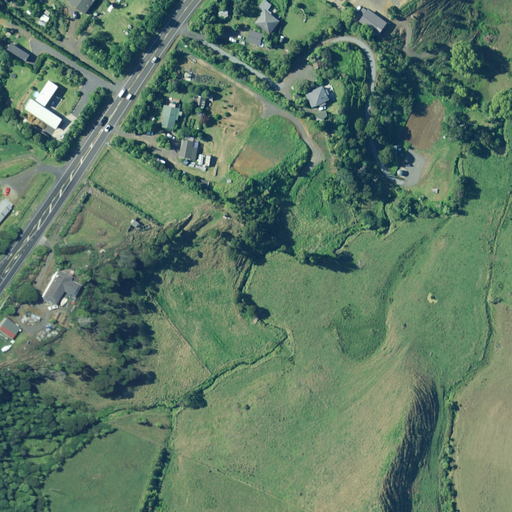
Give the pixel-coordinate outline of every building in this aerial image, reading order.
[(96,0),(67,0),(86,14),(96,0)] [(266,11),(271,4),(265,0),(264,0),(259,7),(265,11),(256,23),(270,34),(280,21),(266,11)] [(387,23),(363,7),(356,19),(380,34),(387,23)] [(226,9),(222,11),(225,19),(230,17),(226,9)] [(263,34),(250,30),(246,42),(249,42),(247,47),(256,49),(258,44),(260,45),(263,34)] [(30,55),(12,43),(8,49),(26,61),(30,55)] [(25,108),(56,129),(63,119),(45,107),(59,86),(51,80),(36,101),(31,98),(25,108)] [(326,84),(306,93),(312,106),(332,97),(326,84)] [(204,98),(197,96),(195,105),(203,106),(204,98)] [(179,109),(164,106),(162,116),(165,117),(163,127),(175,129),(179,109)] [(411,136),(402,131),(399,138),(408,143),(411,136)] [(195,142),(183,139),(179,156),(195,160),(198,148),(193,147),(195,142)] [(412,166),(404,161),(396,174),(401,177),(403,174),(411,179),(413,176),(408,173),(412,166)] [(0,219),(11,206),(2,198),(0,200),(0,219)] [(67,277),(54,270),(39,297),(51,304),(59,290),(68,295),(74,285),(65,280),(67,277)] [(15,329),(3,319),(0,322),(0,325),(11,334),(15,329)]
